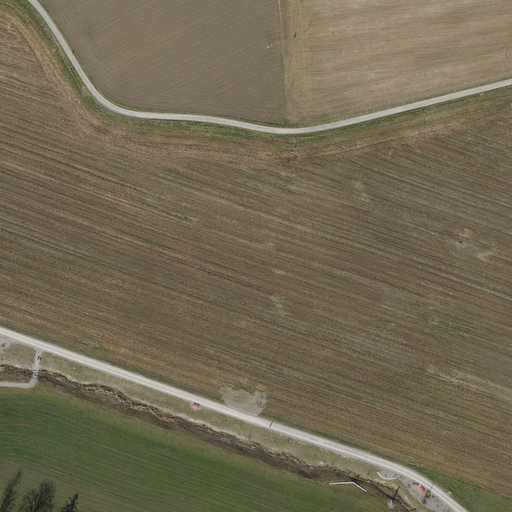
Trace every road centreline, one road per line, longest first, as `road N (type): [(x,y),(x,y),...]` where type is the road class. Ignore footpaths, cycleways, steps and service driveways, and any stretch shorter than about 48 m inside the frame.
road 1 (track): [(511,80),(291,132),(120,112),(92,93),(31,0)]
road 2 (track): [(0,330),(388,465),(462,511)]
